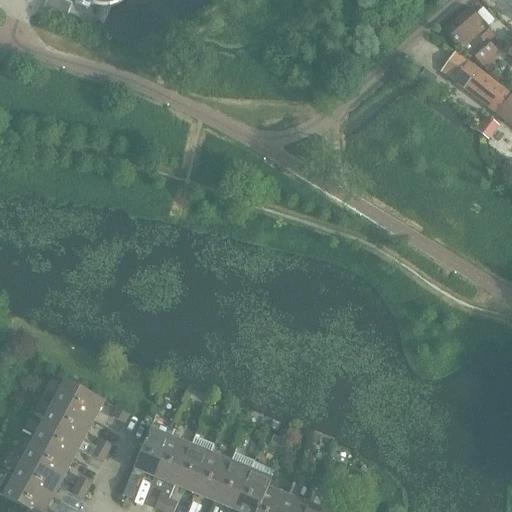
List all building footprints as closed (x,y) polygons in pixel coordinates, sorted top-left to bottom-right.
[(47,0),(43,10),(66,19),(72,5),(59,0),(47,0)] [(90,4),(93,5),(97,7),(102,8),(107,8),(112,6),(117,5),(122,2),(123,0),(77,0),(76,4),(88,9),(90,4)] [(464,50),(471,58),(485,46),(495,37),(487,30),(470,10),(445,32),(462,51),(464,50)] [(441,74),(511,127),(511,96),(511,97),(468,65),(455,54),(441,74)] [(478,136),(487,143),(498,128),(489,121),(478,136)] [(54,403),(93,424),(104,403),(66,382),(54,403)] [(54,403),(44,422),(83,442),(84,442),(93,424),(54,403)] [(112,419),(124,425),(129,417),(130,418),(130,417),(117,410),(112,419)] [(34,441),(73,462),(78,452),(91,459),(92,457),(104,464),(108,456),(96,449),(96,448),(84,442),(83,442),(44,422),(34,441)] [(155,480),(172,439),(150,430),(128,484),(138,488),(140,482),(137,476),(143,475),(154,479),(155,480)] [(155,480),(154,479),(150,488),(163,493),(161,498),(160,498),(155,510),(159,511),(165,511),(169,501),(175,488),(192,448),(172,439),(155,480)] [(175,488),(195,496),(212,456),(211,455),(214,447),(195,439),(192,448),(175,488)] [(96,449),(108,456),(109,456),(109,455),(108,455),(113,447),(101,440),(96,448),(96,449)] [(24,460),(63,480),(73,462),(34,441),(24,460)] [(210,511),(220,511),(222,507),(233,511),(234,511),(255,463),(236,455),(232,464),(231,464),(215,504),(214,504),(210,511)] [(212,456),(195,496),(214,504),(215,504),(231,464),(212,456)] [(14,479),(53,499),(63,480),(24,460),(15,477),(14,479)] [(234,511),(259,511),(268,490),(272,480),(271,480),(274,471),(255,463),(234,511)] [(31,511),(32,511),(45,511),(53,499),(14,479),(15,477),(9,473),(0,489),(0,494),(31,511)] [(75,487),(87,493),(89,494),(89,493),(88,493),(92,485),(80,478),(75,487)] [(128,484),(123,497),(124,497),(132,501),(138,488),(128,484)] [(87,493),(75,487),(71,495),(83,502),(87,493)] [(282,511),(288,498),(268,490),(259,511),(282,511)] [(288,498),(282,511),(305,511),(308,506),(288,498)] [(169,501),(165,511),(174,511),(178,505),(169,501)]
